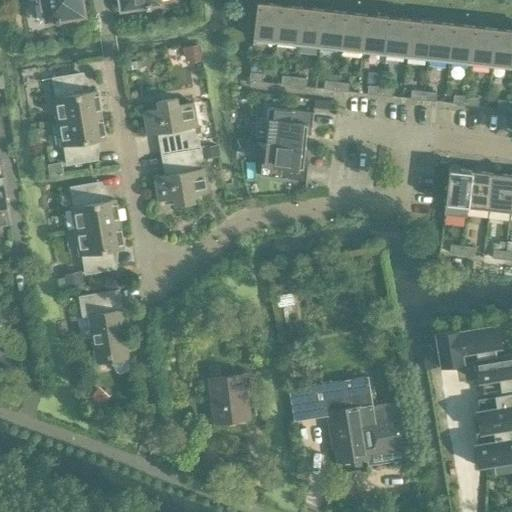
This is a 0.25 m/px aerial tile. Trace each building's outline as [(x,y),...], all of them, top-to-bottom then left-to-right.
[(45,21),(55,20),(56,23),(60,22),(60,19),(84,15),(81,0),(35,0),(36,3),(42,2),(45,21)] [(146,8),(150,7),(150,4),(160,2),(159,0),(119,0),(121,9),(146,5),(146,8)] [(253,38),(277,41),(281,5),(257,2),(257,3),(258,3),(254,37),(253,37),(253,38)] [(277,41),(298,43),(302,7),(281,5),(277,41)] [(298,43),(320,46),(324,10),(302,7),(298,43)] [(320,46),(341,48),(345,12),(324,10),(320,46)] [(341,48),(363,51),(367,15),(345,12),(341,48)] [(363,51),(385,53),(389,17),(367,15),(363,51)] [(385,53),(406,56),(410,20),(389,17),(385,53)] [(406,56),(428,58),(432,22),(410,20),(406,56)] [(428,58),(449,61),(453,24),(432,22),(428,58)] [(449,61),(471,63),(475,27),(453,24),(449,61)] [(471,63),(492,65),(496,29),(475,27),(471,63)] [(492,65),(511,67),(511,31),(496,29),(492,65)] [(187,47),(190,61),(199,59),(197,45),(187,47)] [(250,80),(263,82),(264,73),(251,72),(250,80)] [(53,98),(57,122),(101,114),(97,91),(83,93),(80,73),(52,78),(56,98),(53,98)] [(281,84),(294,85),(295,77),(282,75),(281,84)] [(295,77),(294,85),(306,87),(307,78),(295,77)] [(324,89),(336,90),(337,81),(325,80),(324,89)] [(337,81),(336,90),(349,91),(350,83),(337,81)] [(367,94),(380,95),(380,86),(368,85),(367,94)] [(380,86),(380,95),(392,96),(393,88),(380,86)] [(410,98),(423,100),(424,91),(411,90),(410,98)] [(424,91),(423,100),(435,101),(436,92),(424,91)] [(453,103),(465,105),(466,96),(454,94),(453,103)] [(466,96),(465,105),(478,106),(479,97),(466,96)] [(158,139),(160,154),(200,147),(197,133),(195,134),(194,126),(196,125),(192,103),(177,105),(176,98),(157,101),(158,109),(143,111),(147,134),(160,131),(162,138),(158,139)] [(497,108),(509,109),(510,101),(498,99),(497,108)] [(270,121),(267,141),(305,146),(308,126),(311,126),(311,127),(312,127),(314,112),(313,112),(268,107),(266,120),(270,121)] [(101,114),(57,122),(61,145),(64,145),(67,165),(94,160),(91,140),(105,138),(101,114)] [(305,146),(267,141),(265,162),(262,162),(260,175),(305,180),(305,181),(306,181),(308,166),(307,166),(303,166),(305,146)] [(200,147),(160,154),(163,169),(167,168),(168,175),(154,177),(158,199),(173,197),(174,204),(193,201),(192,194),(207,191),(203,169),(201,169),(200,161),(202,161),(200,147)] [(467,216),(468,206),(472,170),(448,167),(448,169),(449,169),(445,203),(444,202),(444,204),(445,204),(444,214),(467,216)] [(468,206),(489,209),(493,173),(472,170),(468,206)] [(489,209),(511,211),(511,198),(511,174),(493,173),(489,209)] [(0,225),(10,223),(3,177),(0,177),(0,225)] [(72,207),(76,230),(119,223),(115,199),(101,202),(98,182),(71,187),(74,206),(72,207)] [(119,223),(76,230),(79,254),(82,254),(85,273),(113,269),(109,249),(123,247),(119,223)] [(450,252),(463,254),(464,245),(451,243),(450,252)] [(475,255),(476,246),(464,245),(463,254),(475,255)] [(493,257),(505,259),(506,250),(494,248),(493,257)] [(79,296),(82,317),(88,316),(95,358),(107,356),(111,365),(112,364),(116,371),(118,373),(121,373),(127,370),(129,368),(129,365),(126,358),(128,357),(124,333),(125,332),(122,323),(120,310),(122,310),(118,289),(79,296)] [(436,339),(441,367),(475,361),(475,360),(503,356),(503,355),(498,324),(459,331),(458,330),(436,334),(436,339)] [(475,361),(479,382),(482,382),(484,393),(511,388),(511,353),(503,355),(503,356),(475,360),(475,361)] [(244,373),(210,377),(216,422),(250,417),(244,373)] [(331,410),(339,461),(369,456),(368,452),(409,445),(404,415),(375,420),(368,375),(312,385),(312,388),(301,390),(305,415),(331,410)] [(479,410),(476,411),(480,432),(511,427),(511,393),(485,398),(477,399),(479,410)] [(477,444),(474,445),(478,467),(511,461),(511,427),(480,432),(476,433),(477,444)]
